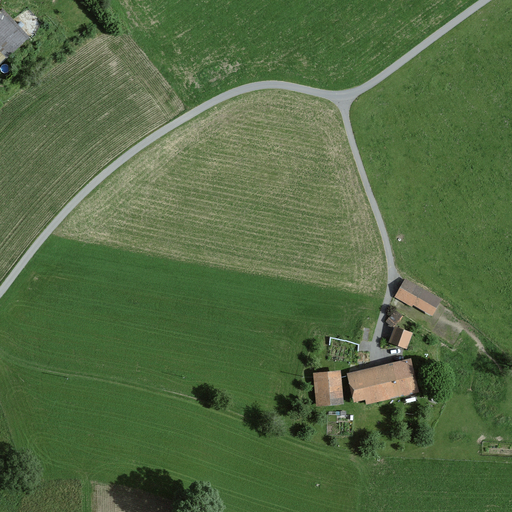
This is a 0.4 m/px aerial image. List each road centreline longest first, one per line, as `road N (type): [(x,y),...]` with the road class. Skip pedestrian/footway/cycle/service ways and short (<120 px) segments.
road 1 (unclassified): [(488,0),(348,94),(239,89),(168,127),(63,212),(0,291)]
road 2 (track): [(335,455),(189,400),(31,368),(0,352)]
